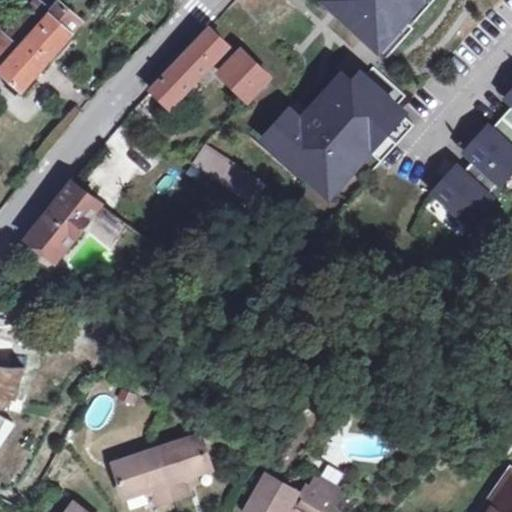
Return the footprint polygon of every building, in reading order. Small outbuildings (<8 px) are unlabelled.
[(422,0),(343,0),(352,7),(344,15),(341,19),(377,52),(397,31),(423,1),(422,0)] [(6,42),(0,36),(0,73),(23,92),(82,24),(61,6),(52,17),(37,5),(6,42)] [(230,46),(212,28),(153,90),(171,106),(230,46)] [(383,57),(402,36),(397,31),(377,52),(383,57)] [(245,50),(224,71),(251,98),(272,77),(245,50)] [(361,146),(395,108),(363,79),(355,89),(341,76),(299,122),(288,112),(261,141),(305,180),(310,175),(324,187),(340,169),(348,176),(368,153),(361,146)] [(511,93),(506,100),(511,105),(511,108),(502,119),(511,128),(511,93)] [(368,153),(403,114),(395,108),(361,146),(368,153)] [(511,171),(511,128),(502,119),(491,132),(488,129),(465,154),(474,162),(498,184),(500,185),(511,171)] [(206,150),(197,166),(245,195),(255,180),(206,150)] [(487,197),(498,184),(474,162),(463,175),(456,169),(433,194),(468,225),(491,200),(487,197)] [(332,194),(348,176),(340,169),(324,187),(332,194)] [(103,204),(75,183),(28,241),(56,263),(103,204)] [(0,409),(7,411),(9,402),(12,403),(21,376),(13,374),(0,368),(0,409)] [(164,454),(177,504),(194,500),(190,481),(217,474),(209,443),(164,454)] [(160,508),(177,504),(164,454),(121,465),(129,496),(155,490),(160,508)] [(511,511),(511,471),(509,469),(488,498),(491,500),(482,511),(511,511)] [(327,511),(328,511),(342,483),(319,470),(302,497),(266,475),(244,511),(280,511),(283,508),(289,511),(327,511)]
